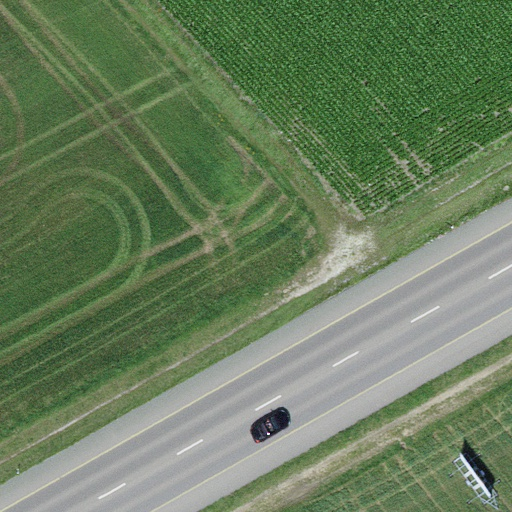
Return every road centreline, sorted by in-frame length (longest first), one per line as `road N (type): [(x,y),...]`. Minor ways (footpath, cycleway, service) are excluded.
road 1 (track): [(511,156),(0,446)]
road 2 (primary): [(73,511),(511,264)]
road 3 (track): [(250,511),(511,365)]
